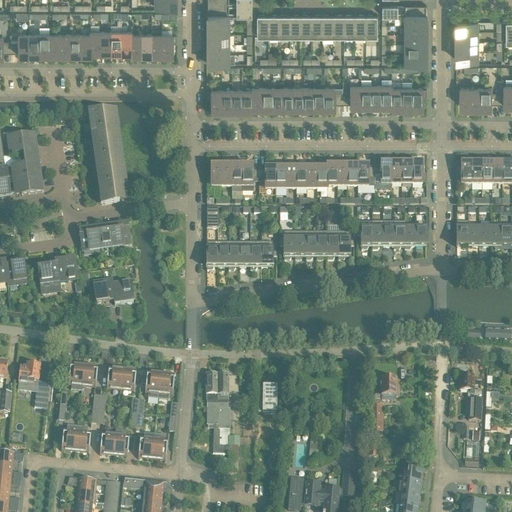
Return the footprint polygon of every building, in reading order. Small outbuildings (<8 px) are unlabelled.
[(382,16),(405,16),(426,16),(426,6),(405,6),(405,13),(397,13),(397,6),(382,5),(382,16)] [(229,16),(252,16),(252,6),(208,6),(207,16),(229,16)] [(256,37),(268,37),(268,16),(264,16),(264,15),(256,15),(256,37)] [(268,37),(279,37),(279,15),(272,15),(272,16),(268,16),(268,37)] [(279,37),(289,37),(289,16),(285,16),(285,15),(279,15),(279,37)] [(289,37),(300,37),(300,15),(294,15),(294,16),(289,16),(289,37)] [(300,37),(311,37),(311,16),(307,16),(307,15),(300,15),(300,37)] [(311,37),(322,37),(322,15),(315,15),(315,16),(311,16),(311,37)] [(322,37),(333,37),(333,16),(328,16),(328,15),(322,15),(322,37)] [(333,37),(344,37),(344,15),(337,15),(337,16),(333,16),(333,37)] [(344,37),(355,37),(355,16),(350,16),(350,15),(344,15),(344,37)] [(355,37),(365,37),(365,15),(359,15),(359,16),(355,16),(355,37)] [(365,15),(365,37),(377,37),(377,15),(375,15),(375,16),(372,16),(372,15),(365,15)] [(207,24),(207,25),(229,25),(229,16),(207,16),(207,24)] [(405,16),(405,25),(427,25),(427,24),(426,24),(426,16),(405,16)] [(457,22),(457,32),(478,32),(478,22),(457,22),(457,21),(457,22)] [(207,34),(207,35),(229,35),(229,25),(207,25),(207,26),(208,34),(207,34)] [(405,25),(405,35),(427,35),(427,34),(426,34),(426,26),(427,26),(427,25),(405,25)] [(90,34),(80,34),(80,54),(90,54),(90,32),(90,34)] [(100,32),(90,32),(90,54),(91,54),(91,52),(100,52),(100,32)] [(110,32),(100,32),(100,52),(110,52),(110,32)] [(121,32),(110,32),(110,52),(121,52),(121,32)] [(131,32),(121,32),(121,52),(130,52),(130,54),(131,54),(131,32)] [(132,32),(131,32),(131,54),(141,54),(141,34),(132,34),(132,32)] [(457,32),(457,42),(478,42),(478,32),(457,32)] [(29,54),(29,34),(18,34),(10,34),(10,41),(10,53),(18,53),(18,54),(29,54)] [(39,34),(29,34),(29,54),(39,54),(39,34)] [(49,34),(39,34),(39,54),(49,54),(49,34)] [(59,34),(49,34),(49,54),(59,54),(59,34)] [(69,34),(59,34),(59,54),(69,54),(69,34)] [(80,34),(69,34),(69,54),(80,54),(80,34)] [(151,34),(141,34),(141,54),(151,54),(151,34)] [(161,34),(151,34),(151,54),(161,54),(161,34)] [(172,34),(161,34),(161,54),(172,54),(172,43),(177,43),(177,35),(172,35),(172,34)] [(207,43),(207,45),(229,45),(229,35),(207,35),(208,35),(208,43),(207,43)] [(405,35),(405,45),(427,45),(427,43),(426,43),(426,35),(427,35),(405,35)] [(0,36),(0,56),(2,57),(2,56),(3,56),(3,53),(10,53),(10,41),(3,41),(3,37),(2,37),(0,36)] [(457,42),(457,51),(478,51),(478,42),(457,42)] [(207,53),(207,54),(229,54),(229,45),(207,45),(208,45),(208,53),(207,53)] [(405,45),(405,54),(427,54),(427,53),(426,53),(426,45),(427,45),(405,45)] [(478,51),(457,51),(457,62),(457,61),(478,61),(478,51)] [(229,54),(207,54),(207,55),(208,55),(208,64),(229,64),(229,54)] [(427,54),(405,54),(405,64),(426,64),(426,55),(427,55),(427,54)] [(350,92),(342,92),(342,105),(350,105),(360,105),(360,85),(350,85),(350,92)] [(371,85),(360,85),(360,105),(371,105),(371,85)] [(381,85),(371,85),(371,105),(381,105),(381,85)] [(391,85),(381,85),(381,105),(391,105),(391,108),(391,85)] [(392,85),(391,85),(391,108),(401,108),(401,88),(392,88),(392,85)] [(505,93),(499,93),(499,105),(505,105),(511,105),(511,85),(505,85),(505,86),(505,93)] [(251,90),(242,90),(242,110),(252,110),(252,88),(251,88),(251,90)] [(263,88),(252,88),(252,110),(253,110),(253,108),(263,108),(263,88)] [(273,88),(263,88),(263,108),(273,108),(273,88)] [(283,88),(273,88),(273,108),(283,108),(283,88)] [(293,88),(283,88),(283,108),(293,108),(293,88)] [(303,88),(293,88),(293,108),(303,108),(303,88)] [(314,88),(303,88),(303,108),(314,108),(314,88)] [(324,88),(314,88),(314,108),(324,108),(324,88)] [(334,88),(324,88),(324,108),(334,108),(335,108),(335,105),(342,105),(342,92),(335,92),(335,88),(334,88)] [(411,88),(401,88),(401,108),(411,108),(411,88)] [(422,88),(411,88),(411,108),(422,108),(422,97),(427,97),(427,89),(422,89),(422,88)] [(461,108),(472,108),(472,88),(461,88),(461,89),(457,89),(457,97),(461,97),(461,108)] [(472,108),(482,108),(482,88),(472,88),(472,108)] [(482,88),(482,108),(492,108),(492,105),(499,105),(499,93),(492,93),(492,88),(482,88)] [(222,110),(222,90),(211,90),(211,91),(207,91),(207,99),(211,99),(211,110),(222,110)] [(232,90),(222,90),(222,110),(232,110),(232,90)] [(242,90),(232,90),(232,110),(242,110),(242,90)] [(91,114),(94,131),(115,128),(113,114),(91,114)] [(94,131),(96,145),(117,142),(115,128),(94,131)] [(0,199),(8,198),(8,193),(10,193),(9,184),(13,184),(14,195),(21,194),(22,196),(43,193),(35,138),(7,142),(9,156),(23,154),(24,167),(4,170),(0,139),(0,199)] [(96,145),(98,159),(119,156),(117,142),(96,145)] [(98,159),(100,172),(121,169),(119,156),(98,159)] [(380,169),(374,169),(374,181),(381,181),(381,185),(391,185),(391,165),(381,165),(381,166),(380,166),(380,169)] [(401,165),(391,165),(391,185),(401,185),(401,165)] [(411,165),(401,165),(401,185),(411,185),(411,165)] [(422,165),(411,165),(411,185),(422,185),(422,184),(427,184),(427,176),(422,176),(422,166),(422,165)] [(461,185),(472,185),(472,165),(461,165),(461,166),(461,176),(457,176),(457,184),(461,184),(461,185)] [(472,185),(482,185),(482,165),(472,165),(472,185)] [(482,185),(492,185),(492,165),(482,165),(482,185)] [(492,185),(502,185),(502,165),(492,165),(492,185)] [(502,185),(511,185),(511,165),(502,165),(502,185)] [(211,188),(222,188),(222,168),(211,168),(211,179),(207,179),(207,187),(211,187),(211,188)] [(222,188),(232,188),(232,168),(222,168),(222,188)] [(232,168),(232,188),(232,194),(242,194),(242,168),(232,168)] [(252,168),(242,168),(242,194),(253,194),(253,188),(253,183),(259,183),(259,171),(253,171),(253,168),(252,168)] [(326,170),(317,170),(317,190),(327,190),(327,168),(326,168),(326,170)] [(337,168),(327,168),(327,190),(328,190),(328,188),(337,188),(337,168)] [(347,168),(337,168),(337,188),(347,188),(347,168)] [(357,168),(347,168),(347,188),(357,188),(357,168)] [(368,168),(357,168),(357,188),(368,188),(368,181),(374,181),(374,169),(368,169),(368,168)] [(121,169),(100,172),(104,200),(100,200),(101,206),(119,203),(118,198),(125,197),(121,169)] [(265,171),(259,171),(259,183),(265,183),(265,190),(276,190),(276,170),(265,170),(265,171)] [(286,170),(276,170),(276,190),(286,190),(286,170)] [(296,170),(286,170),(286,190),(296,190),(296,170)] [(306,170),(296,170),(296,190),(306,190),(306,170)] [(317,170),(306,170),(306,190),(317,190),(317,170)] [(207,230),(217,230),(217,231),(218,231),(218,208),(207,208),(207,230)] [(372,252),(372,222),(372,229),(362,229),(362,228),(361,228),(361,229),(357,229),(357,238),(361,238),(361,252),(362,252),(362,251),(367,251),(368,248),(372,248),(372,252)] [(383,249),(383,222),(383,223),(372,223),(372,222),(372,252),(372,251),(377,251),(379,248),(382,248),(383,249)] [(393,252),(394,252),(394,222),(393,222),(393,223),(383,223),(383,222),(383,249),(383,248),(393,248),(393,252)] [(394,222),(394,252),(394,251),(399,251),(401,248),(404,248),(404,252),(405,252),(405,222),(404,222),(404,223),(394,223),(394,222)] [(405,222),(405,252),(405,251),(410,251),(411,248),(415,248),(415,249),(415,224),(415,225),(405,225),(405,222)] [(467,249),(468,249),(468,229),(468,222),(468,223),(457,223),(457,222),(457,249),(457,248),(467,248),(467,249)] [(416,224),(415,224),(415,249),(416,249),(416,248),(426,248),(426,249),(427,249),(427,228),(426,228),(426,229),(416,229),(416,224)] [(489,249),(489,224),(489,229),(479,229),(479,228),(479,249),(479,248),(489,248),(489,249)] [(500,252),(500,224),(500,225),(490,225),(490,224),(489,224),(489,249),(490,249),(490,248),(493,248),(495,251),(500,251),(500,252)] [(500,224),(500,252),(501,252),(501,248),(504,248),(506,251),(511,251),(511,252),(511,224),(511,225),(501,225),(501,224),(500,224)] [(127,225),(109,227),(112,249),(130,246),(127,225)] [(109,227),(98,229),(101,250),(112,249),(109,227)] [(478,249),(479,249),(479,228),(478,228),(478,229),(468,229),(468,249),(468,248),(478,248),(478,249)] [(101,250),(98,229),(79,232),(82,253),(101,250)] [(328,233),(327,233),(327,262),(328,262),(333,262),(334,259),(338,259),(338,262),(338,232),(338,233),(328,233)] [(339,232),(338,232),(338,262),(344,262),(345,259),(349,259),(349,248),(354,248),(354,240),(349,240),(349,232),(349,233),(339,233),(339,232)] [(295,262),(295,233),(285,233),(284,233),(284,240),(280,240),(280,248),(284,248),(284,262),(290,262),(291,258),(295,258),(295,262)] [(305,262),(306,262),(306,233),(296,233),(295,233),(295,262),(300,262),(302,258),(305,259),(305,262)] [(316,262),(317,262),(317,233),(316,233),(306,233),(306,262),(311,262),(313,258),(316,259),(316,262)] [(317,233),(317,262),(322,262),(324,259),(327,259),(327,262),(327,233),(317,233)] [(217,269),(218,269),(218,243),(207,243),(207,272),(212,272),(214,269),(217,269)] [(218,243),(218,269),(228,269),(228,272),(229,272),(229,243),(228,243),(218,243)] [(229,243),(229,272),(234,272),(236,269),(239,269),(240,243),(239,243),(229,243)] [(240,243),(239,269),(240,269),(250,269),(250,272),(250,243),(240,243)] [(251,243),(250,243),(250,272),(256,272),(257,269),(261,269),(261,243),(251,243)] [(261,243),(261,269),(272,269),(272,259),(276,259),(276,250),(272,250),(272,243),(261,243)] [(74,260),(56,262),(60,293),(59,284),(77,281),(74,260)] [(5,262),(5,263),(8,288),(26,285),(24,264),(6,267),(5,262)] [(60,293),(56,262),(55,262),(56,267),(38,269),(42,295),(60,293)] [(8,288),(5,263),(0,263),(0,284),(7,284),(8,288)] [(115,306),(111,281),(93,284),(96,305),(114,302),(115,306)] [(112,281),(111,281),(115,306),(133,304),(130,283),(113,285),(112,281)] [(511,333),(486,332),(486,333),(467,332),(467,340),(485,341),(485,342),(510,343),(511,333)] [(21,368),(18,390),(36,393),(34,409),(46,410),(50,385),(38,383),(40,367),(27,365),(27,369),(21,368)] [(71,391),(81,392),(84,366),(71,365),(68,386),(71,386),(71,391)] [(84,366),(81,392),(82,392),(82,387),(95,389),(98,368),(84,366)] [(107,390),(120,391),(122,370),(109,369),(107,390)] [(122,370),(120,391),(134,393),(136,372),(122,370)] [(148,399),(158,400),(161,374),(147,373),(145,394),(148,394),(148,399)] [(161,374),(158,400),(169,401),(169,396),(172,397),(174,376),(161,374)] [(218,425),(218,411),(217,411),(217,375),(206,375),(206,399),(207,399),(207,425),(218,425)] [(217,411),(218,411),(218,410),(219,410),(218,430),(230,430),(230,410),(227,410),(227,401),(228,401),(228,395),(228,375),(217,375),(217,411)] [(460,377),(460,392),(467,392),(467,400),(469,400),(468,422),(480,422),(482,392),(473,391),(474,384),(473,384),(473,377),(467,377),(468,376),(462,376),(462,377),(460,377)] [(381,379),(381,395),(375,395),(375,402),(394,402),(394,397),(395,397),(395,394),(397,393),(397,390),(395,389),(395,379),(393,379),(392,378),(389,378),(388,379),(381,379)] [(256,404),(256,414),(276,415),(277,387),(263,387),(262,404),(256,404)] [(0,395),(0,413),(9,414),(11,394),(0,393),(0,395)] [(383,407),(369,407),(369,415),(370,415),(370,433),(376,433),(376,437),(382,437),(382,433),(383,407)] [(62,451),(75,453),(78,427),(67,426),(67,431),(64,431),(62,451)] [(78,427),(75,453),(89,454),(91,433),(88,433),(88,428),(78,427)] [(100,455),(113,457),(116,431),(115,436),(102,434),(100,455)] [(116,431),(113,457),(127,458),(129,437),(126,437),(127,432),(116,431)] [(138,459),(152,461),(154,435),(144,434),(143,439),(140,438),(138,459)] [(154,435),(152,461),(165,462),(167,441),(164,441),(165,436),(154,435)] [(219,436),(214,436),(213,448),(213,455),(226,455),(226,447),(219,447),(219,442),(218,441),(219,436)] [(357,449),(365,449),(366,439),(358,438),(357,449)] [(368,458),(378,458),(379,442),(370,441),(368,458)] [(0,466),(12,467),(13,461),(23,462),(23,455),(0,453),(0,466)] [(403,454),(401,467),(413,468),(415,455),(403,454)] [(0,466),(0,479),(21,481),(21,474),(11,473),(12,467),(0,466)] [(371,471),(370,478),(377,479),(379,479),(380,470),(371,471)] [(404,471),(403,482),(421,484),(423,473),(423,472),(404,470),(404,471)] [(307,485),(306,496),(305,506),(317,507),(324,508),(324,511),(336,511),(337,497),(353,498),(356,473),(344,472),(342,491),(318,489),(319,486),(307,485)] [(302,511),(303,479),(290,478),(288,511),(302,511)] [(0,491),(9,492),(10,487),(20,488),(21,481),(0,479),(0,491)] [(78,487),(77,493),(95,495),(96,486),(106,487),(105,496),(119,497),(120,484),(69,479),(67,486),(78,487)] [(144,492),(143,502),(162,503),(163,494),(167,494),(166,483),(125,479),(122,490),(144,492)] [(403,482),(401,493),(420,495),(421,484),(403,482)] [(0,491),(0,504),(18,506),(19,499),(9,498),(9,492),(0,491)] [(77,493),(76,505),(117,510),(119,497),(105,496),(104,505),(94,504),(95,495),(77,493)] [(401,493),(400,505),(419,507),(420,495),(401,493)] [(143,502),(142,511),(143,511),(160,511),(162,503),(143,502)] [(467,503),(465,511),(484,511),(486,505),(486,504),(467,502),(466,503),(467,503)]
